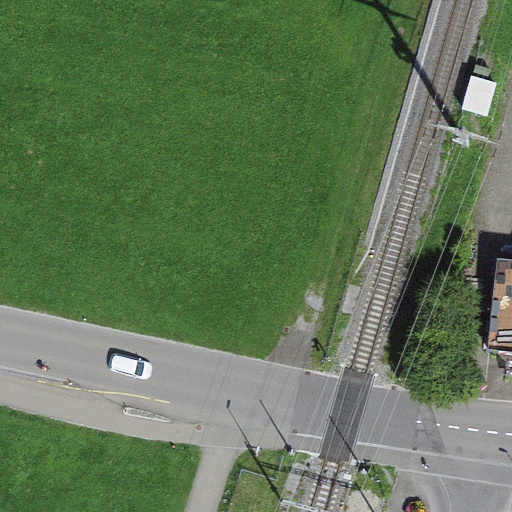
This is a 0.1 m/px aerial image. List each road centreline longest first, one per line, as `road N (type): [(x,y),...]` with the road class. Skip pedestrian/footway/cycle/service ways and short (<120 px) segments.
road 1 (tertiary): [(496,434),(243,391)]
road 2 (tertiary): [(243,391),(0,338)]
road 3 (unclassified): [(202,511),(243,391)]
